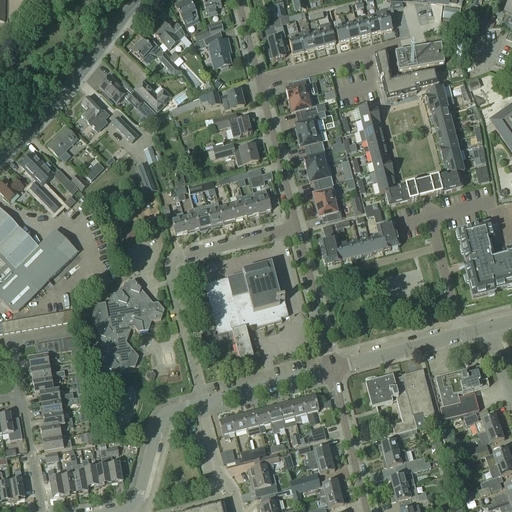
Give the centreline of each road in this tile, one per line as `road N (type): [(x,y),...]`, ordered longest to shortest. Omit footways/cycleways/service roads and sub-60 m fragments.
road 1 (tertiary): [(0,161),(142,0)]
road 2 (residential): [(293,226),(256,81)]
road 3 (residential): [(201,404),(171,261)]
road 4 (residential): [(366,511),(333,369)]
road 5 (residential): [(124,511),(136,502),(160,419),(201,404)]
road 6 (residential): [(36,511),(15,391),(0,394)]
road 7 (residential): [(201,404),(333,369)]
road 8 (residential): [(436,246),(308,281)]
road 9 (residential): [(333,369),(459,335)]
road 10 (residential): [(171,261),(293,226)]
